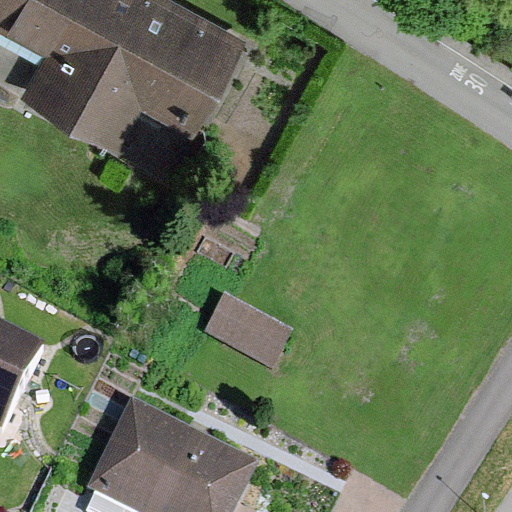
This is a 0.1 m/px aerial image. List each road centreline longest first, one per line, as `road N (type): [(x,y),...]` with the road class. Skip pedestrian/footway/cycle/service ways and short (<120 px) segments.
road 1 (residential): [(511,112),(331,0)]
road 2 (residential): [(511,394),(434,511)]
